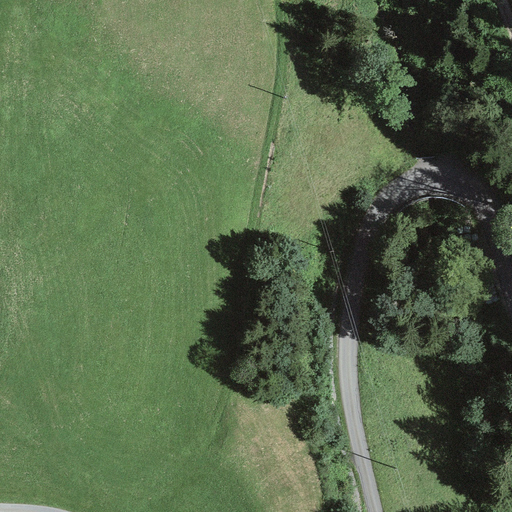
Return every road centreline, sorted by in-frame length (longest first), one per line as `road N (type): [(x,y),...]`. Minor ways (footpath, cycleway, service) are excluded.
road 1 (unclassified): [(376,511),(348,364),(361,254),(378,211),(424,180),(467,189),(489,214),(511,291)]
road 2 (track): [(227,381),(281,43),(280,0)]
